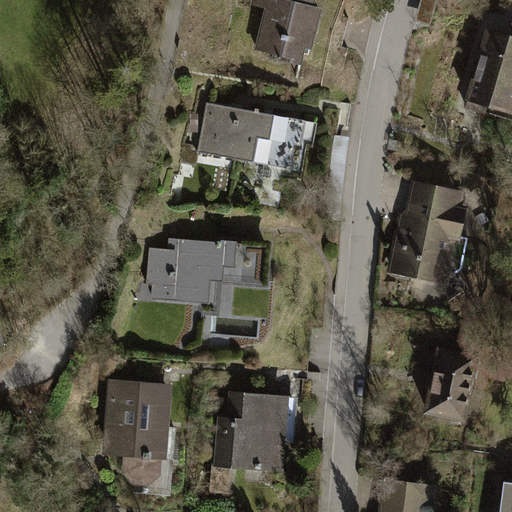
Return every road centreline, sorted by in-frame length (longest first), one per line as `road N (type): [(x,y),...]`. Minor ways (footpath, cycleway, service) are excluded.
road 1 (residential): [(339,511),(372,148),(407,0)]
road 2 (residential): [(0,385),(32,369),(95,262),(158,99),(178,0)]
